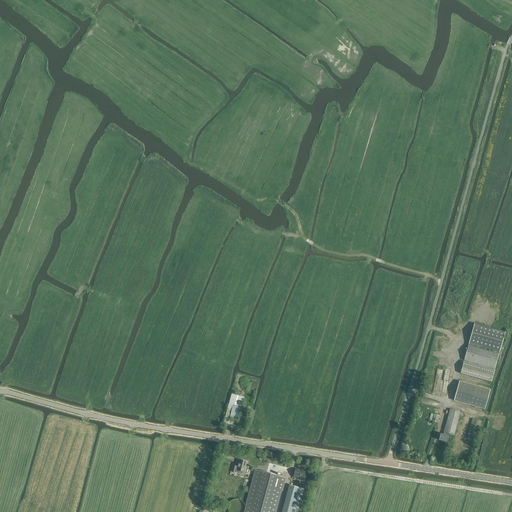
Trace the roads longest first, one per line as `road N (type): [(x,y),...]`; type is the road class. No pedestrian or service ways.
road 1 (unclassified): [(388,463),(511,37)]
road 2 (tertiary): [(388,463),(124,423),(0,389)]
road 3 (track): [(323,467),(511,495)]
road 4 (track): [(441,283),(304,237)]
road 5 (tertiary): [(388,463),(511,482)]
